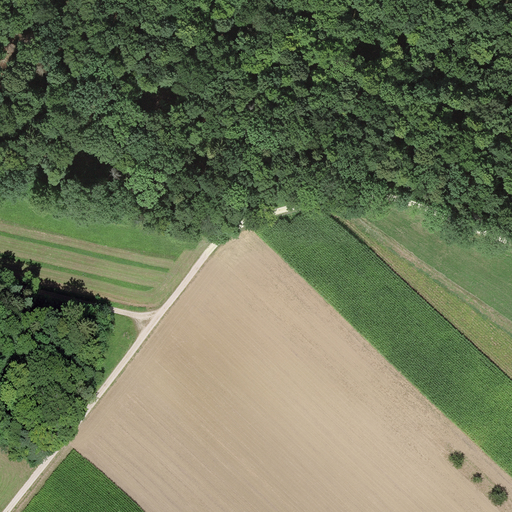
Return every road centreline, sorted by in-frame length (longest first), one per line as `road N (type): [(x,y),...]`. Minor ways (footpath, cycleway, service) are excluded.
road 1 (track): [(4,511),(147,321),(227,232),(295,204),(371,195),(511,244)]
road 2 (track): [(0,283),(147,321)]
